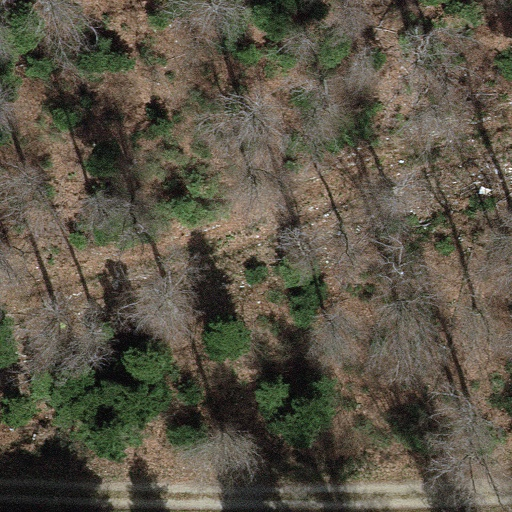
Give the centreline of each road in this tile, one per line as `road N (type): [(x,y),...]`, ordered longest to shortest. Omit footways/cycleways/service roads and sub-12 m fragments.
road 1 (track): [(0,316),(173,263),(511,135)]
road 2 (track): [(511,488),(166,496),(0,484)]
